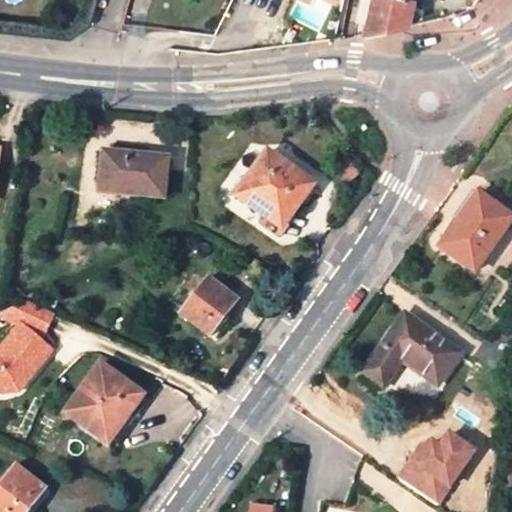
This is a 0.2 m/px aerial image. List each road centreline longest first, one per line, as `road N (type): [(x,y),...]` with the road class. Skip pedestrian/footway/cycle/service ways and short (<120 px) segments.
road 1 (residential): [(421,131),(404,189),(364,260),(179,511)]
road 2 (secondary): [(99,83),(171,87),(350,73),(400,93)]
